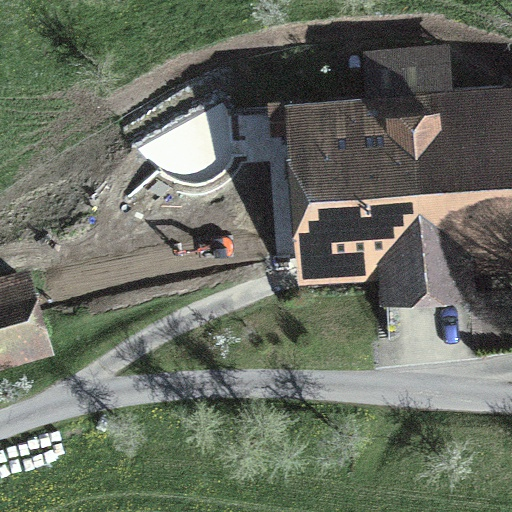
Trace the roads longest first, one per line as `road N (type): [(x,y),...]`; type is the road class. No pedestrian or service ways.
road 1 (unclassified): [(511,396),(205,384),(62,406),(0,430)]
road 2 (track): [(511,56),(490,59),(451,25),(349,24),(194,61),(133,90)]
road 3 (track): [(62,406),(86,377),(136,344),(280,281)]
